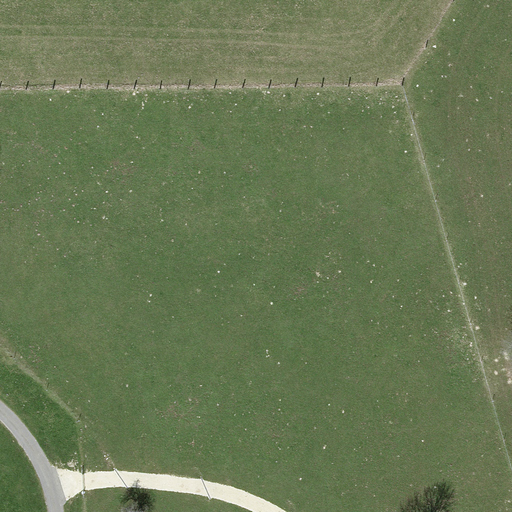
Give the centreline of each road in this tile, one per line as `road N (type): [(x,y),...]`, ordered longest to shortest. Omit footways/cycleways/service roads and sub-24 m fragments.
road 1 (track): [(54,491),(164,480),(278,511)]
road 2 (unclassified): [(0,407),(52,483),(57,511)]
